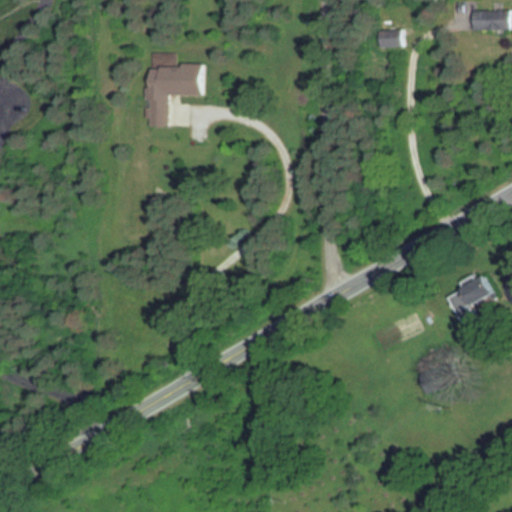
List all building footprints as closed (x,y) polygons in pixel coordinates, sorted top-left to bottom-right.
[(511,29),(511,9),(476,9),(476,30),(511,29)] [(405,30),(382,30),(382,46),(405,46),(405,30)] [(207,95),(207,63),(177,63),(177,53),(150,53),(150,126),(173,126),(173,95),(207,95)] [(467,283),(470,289),(455,297),(467,321),(506,301),(493,275),(483,281),(480,276),(467,283)] [(452,386),(445,366),(424,373),(430,393),(452,386)]
